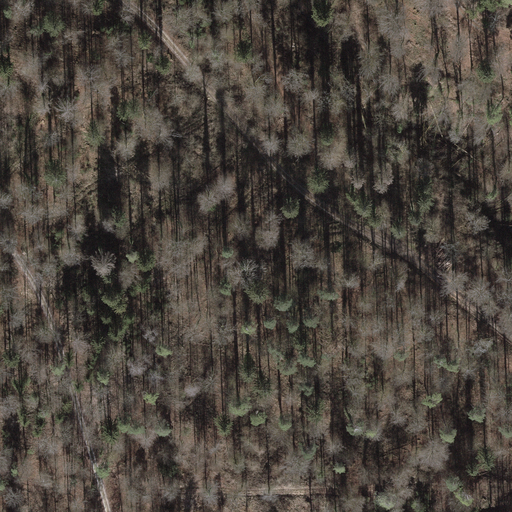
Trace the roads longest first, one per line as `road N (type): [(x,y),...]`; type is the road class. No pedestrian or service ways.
road 1 (track): [(245,0),(327,161),(396,243),(511,336)]
road 2 (track): [(396,243),(316,206),(172,43),(123,0)]
road 3 (track): [(109,511),(31,267),(0,230)]
